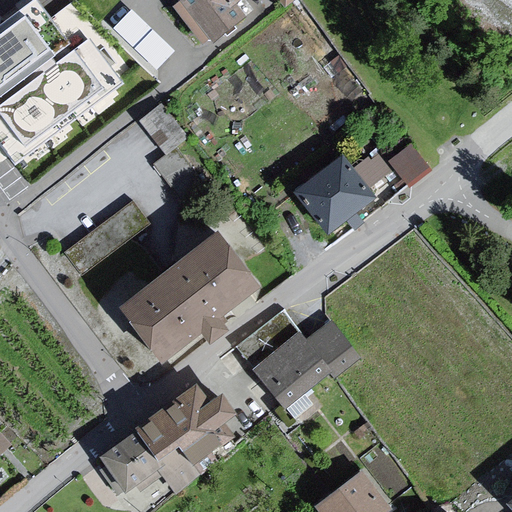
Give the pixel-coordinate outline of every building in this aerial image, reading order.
[(24,136),(121,81),(96,36),(57,58),(41,29),(54,21),(41,0),(36,0),(0,20),(0,96),(42,73),(48,82),(25,94),(35,112),(17,123),(24,136)] [(179,0),(215,47),(269,1),(267,0),(179,0)] [(156,66),(176,46),(134,4),(114,23),(156,66)] [(361,158),(376,179),(396,164),(409,182),(432,166),(414,141),(392,156),(383,143),(361,158)] [(347,158),(298,192),(331,234),(379,201),(347,158)] [(380,198),(405,180),(395,167),(371,186),(380,198)] [(83,268),(151,219),(135,196),(67,245),(83,268)] [(229,230),(122,310),(172,367),(268,288),(229,230)] [(301,333),(256,371),(289,411),(358,355),(328,321),(308,341),(301,333)] [(202,388),(101,460),(133,498),(246,419),(232,400),(217,406),(202,388)] [(0,431),(0,458),(12,448),(0,431)] [(363,477),(317,511),(392,511),(393,511),(363,477)]
